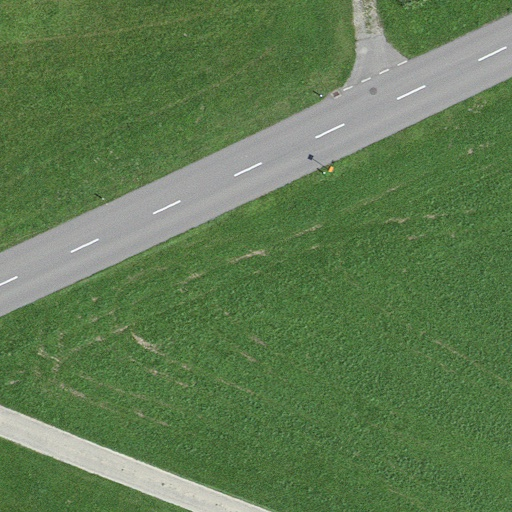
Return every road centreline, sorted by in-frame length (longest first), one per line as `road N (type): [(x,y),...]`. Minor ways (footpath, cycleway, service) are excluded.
road 1 (tertiary): [(511,45),(0,284)]
road 2 (track): [(0,418),(238,511)]
